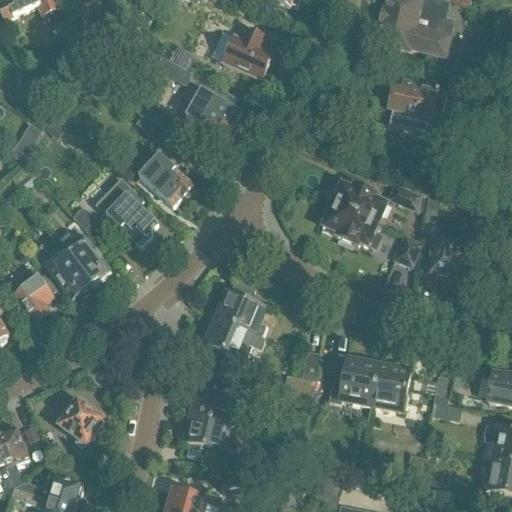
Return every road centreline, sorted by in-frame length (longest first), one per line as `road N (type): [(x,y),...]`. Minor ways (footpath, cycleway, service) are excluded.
road 1 (residential): [(511,335),(386,318),(327,291),(233,222)]
road 2 (residential): [(233,222),(280,143),(346,0)]
road 3 (residential): [(120,511),(159,351),(159,298)]
road 4 (residential): [(0,391),(104,338),(159,298)]
